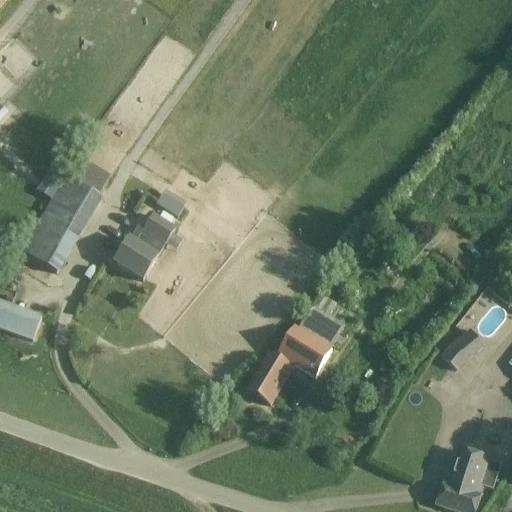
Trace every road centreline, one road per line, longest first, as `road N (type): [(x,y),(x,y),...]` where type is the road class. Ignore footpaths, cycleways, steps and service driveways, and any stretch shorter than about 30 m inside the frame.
road 1 (tertiary): [(276,511),(0,419)]
road 2 (track): [(121,178),(244,0)]
